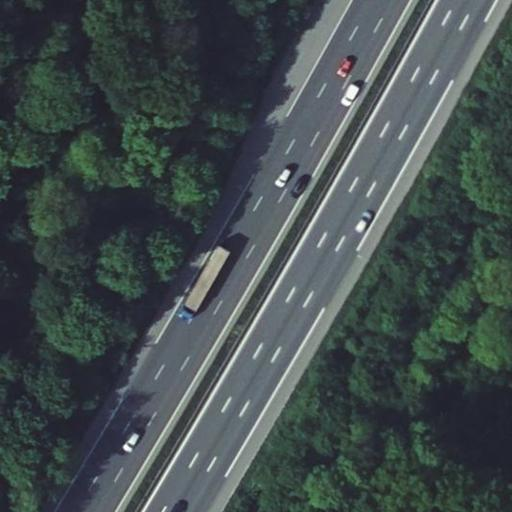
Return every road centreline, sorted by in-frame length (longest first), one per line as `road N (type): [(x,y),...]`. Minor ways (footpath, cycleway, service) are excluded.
road 1 (motorway): [(383,0),(85,511)]
road 2 (motorway): [(174,511),(466,0)]
